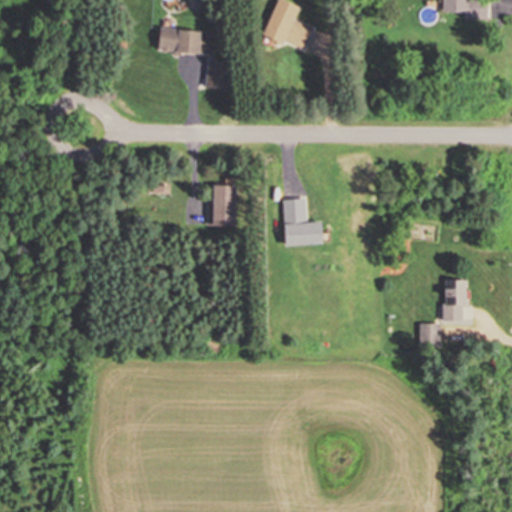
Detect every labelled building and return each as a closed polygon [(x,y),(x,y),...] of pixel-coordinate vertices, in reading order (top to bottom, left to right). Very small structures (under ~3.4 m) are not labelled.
[(275,0),(262,36),(303,51),(312,26),(293,19),(298,6),(281,0),(275,0)] [(464,19),(486,19),(485,0),(441,0),(441,11),(464,11),(464,19)] [(208,54),(209,31),(158,27),(156,51),(208,54)] [(206,89),(227,89),(227,61),(206,61),(206,89)] [(235,185),(210,185),(210,226),(235,226),(235,185)] [(282,199),(283,245),(321,244),(320,221),(306,221),(305,198),(282,199)] [(442,321),(464,321),(464,280),(442,280),(442,321)]
